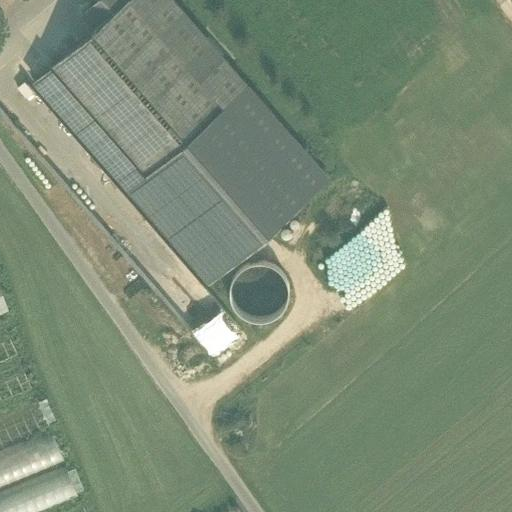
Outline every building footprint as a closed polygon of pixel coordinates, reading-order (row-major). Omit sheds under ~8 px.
[(126,0),(95,27),(35,79),(129,188),(211,283),(327,182),(245,88),(227,103),(137,0),(126,0)] [(95,0),(82,12),(95,27),(126,0),(95,0)] [(0,283),(0,316),(8,313),(0,283)] [(4,320),(0,321),(0,401),(33,388),(4,320)] [(37,399),(0,414),(0,454),(51,433),(37,399)] [(51,433),(0,454),(0,493),(65,466),(51,433)] [(65,466),(0,493),(0,511),(52,511),(80,501),(65,466)] [(84,511),(80,501),(52,511),(84,511)]
